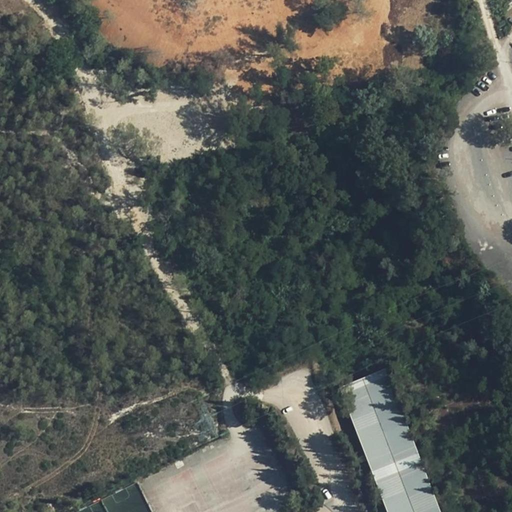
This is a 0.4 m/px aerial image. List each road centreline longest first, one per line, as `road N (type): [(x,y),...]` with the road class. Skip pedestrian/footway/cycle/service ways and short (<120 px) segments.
road 1 (track): [(100,118),(120,190),(230,386)]
road 2 (track): [(29,0),(80,68),(100,118)]
